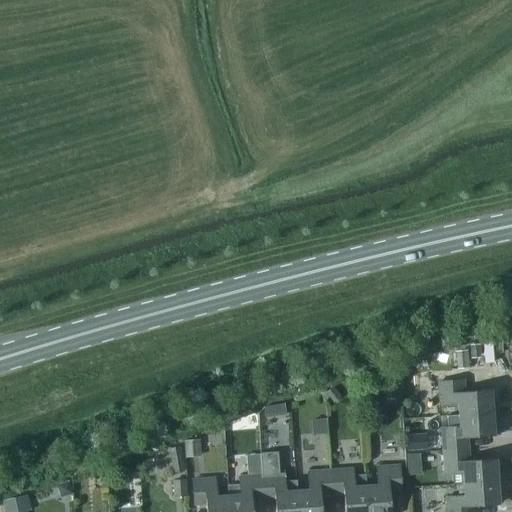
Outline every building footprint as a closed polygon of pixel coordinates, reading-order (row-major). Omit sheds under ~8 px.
[(454,353),(455,371),(467,370),(465,352),(454,353)] [(457,403),(458,414),(498,412),(497,402),(491,403),(490,390),(464,392),(463,379),(438,381),(439,404),(457,403)] [(332,403),(340,397),(332,387),(324,392),(332,403)] [(433,451),(442,450),(467,448),(467,436),(493,434),(492,421),(498,421),(498,412),(458,414),(459,426),(441,427),(441,439),(432,439),(433,451)] [(406,440),(406,452),(426,451),(425,439),(406,440)] [(184,457),(199,456),(198,440),(183,441),(184,457)] [(172,472),(183,470),(179,447),(167,449),(172,472)] [(452,484),(463,483),(502,480),(502,471),(496,472),(495,458),(468,460),(467,448),(442,450),(444,473),(452,472),(452,484)] [(259,453),(261,474),(262,499),(275,498),(275,511),(297,511),(297,490),(296,480),(284,481),(284,472),(278,473),(277,452),(259,453)] [(377,484),(365,485),(366,511),(389,511),(388,491),(400,490),(399,464),(376,466),(377,484)] [(366,511),(365,485),(364,474),(353,475),(352,468),(330,469),(331,494),(343,494),(344,511),(366,511)] [(308,489),(297,490),(297,511),(320,511),(319,495),(331,494),(330,469),(307,471),(308,489)] [(251,511),(250,500),(262,499),(261,474),(238,476),(239,484),(227,485),(228,495),(228,511),(251,511)] [(228,511),(228,495),(216,495),(215,477),(192,479),(193,504),(206,503),(206,511),(228,511)] [(173,496),(185,495),(184,479),(172,480),(173,496)] [(503,490),(502,480),(463,483),(463,495),(445,496),(446,511),(471,511),(471,505),(498,503),(497,490),(503,490)] [(60,497),(71,493),(68,482),(56,485),(60,497)] [(1,502),(3,511),(24,511),(31,510),(27,495),(1,502)] [(413,511),(422,511),(422,503),(413,504),(413,511)]
